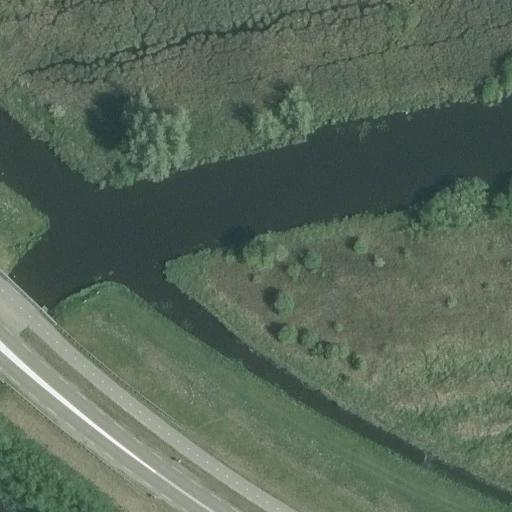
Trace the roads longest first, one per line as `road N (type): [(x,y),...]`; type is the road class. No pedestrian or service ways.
road 1 (secondary): [(155,472),(0,332)]
road 2 (secondary): [(0,358),(155,472)]
